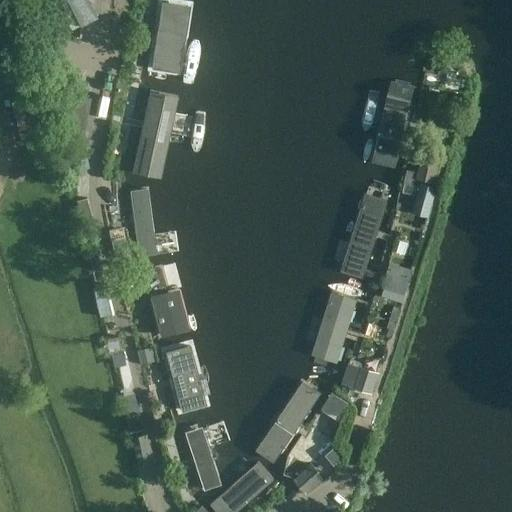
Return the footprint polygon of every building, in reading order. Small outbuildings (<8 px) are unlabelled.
[(87,0),(67,0),(81,27),(97,18),(87,0)] [(192,8),(163,4),(153,76),(182,80),(192,8)] [(90,98),(61,93),(55,126),(84,131),(90,98)] [(176,100),(146,93),(128,168),(158,175),(176,100)] [(413,103),(391,97),(374,161),(397,167),(413,103)] [(71,137),(79,170),(87,168),(79,135),(71,137)] [(407,171),(404,183),(414,186),(409,208),(428,213),(435,189),(434,185),(441,156),(423,151),(418,173),(407,171)] [(396,186),(373,178),(344,264),(367,272),(396,186)] [(148,195),(129,197),(136,253),(155,250),(148,195)] [(90,215),(79,218),(88,256),(99,254),(90,215)] [(107,286),(92,289),(99,318),(113,314),(107,286)] [(175,288),(149,295),(161,340),(187,333),(175,288)] [(358,296),(339,290),(314,369),(332,375),(358,296)] [(208,408),(196,351),(168,357),(181,414),(208,408)] [(349,364),(343,383),(369,392),(376,374),(349,364)] [(322,395),(305,385),(264,452),(281,462),(322,395)] [(132,396),(119,399),(128,434),(141,431),(132,396)] [(201,431),(186,434),(204,488),(217,482),(201,431)] [(142,437),(130,440),(137,466),(149,463),(142,437)] [(256,465),(215,501),(224,511),(235,511),(270,481),(256,465)] [(312,465),(293,481),(305,495),(324,480),(312,465)]
